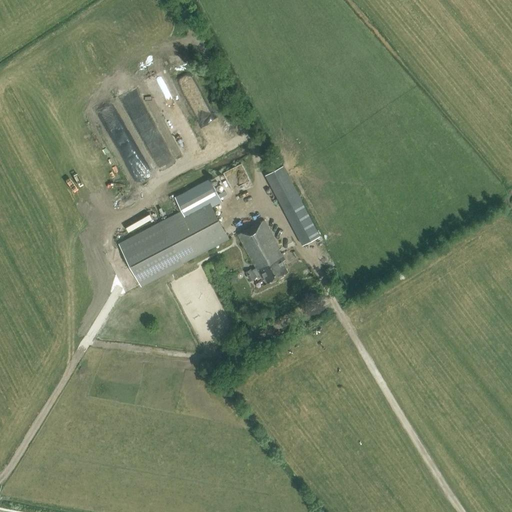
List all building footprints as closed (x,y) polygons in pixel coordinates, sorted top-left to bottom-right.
[(240,179),(249,176),(245,164),(229,170),(231,177),(239,175),(240,179)] [(302,201),(283,165),(266,175),(285,210),(302,201)] [(212,177),(177,196),(185,211),(208,198),(219,192),(212,177)] [(120,245),(141,285),(230,238),(208,198),(185,211),(120,245)] [(268,283),(288,272),(283,262),(286,260),(264,220),(238,234),(256,268),(251,270),(251,269),(246,272),(250,280),(260,275),(262,278),(265,277),(268,283)]
